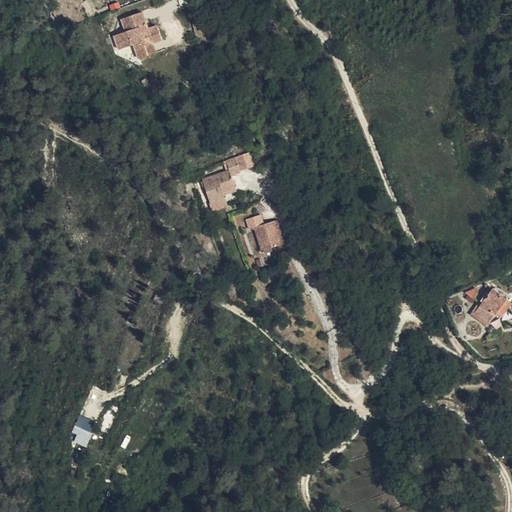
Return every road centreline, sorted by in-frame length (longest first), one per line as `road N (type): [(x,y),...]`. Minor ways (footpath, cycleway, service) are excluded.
road 1 (track): [(371,417),(223,306),(203,273)]
road 2 (unclassified): [(359,411),(356,393),(388,370),(406,317),(467,356)]
road 3 (unclassified): [(489,373),(479,386),(371,417)]
road 4 (track): [(313,511),(303,484),(310,468),(371,417)]
